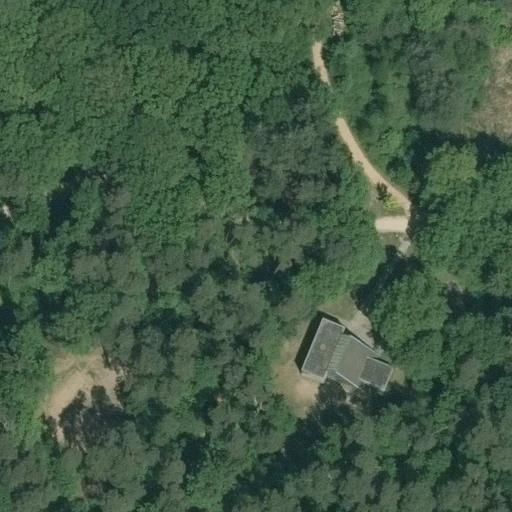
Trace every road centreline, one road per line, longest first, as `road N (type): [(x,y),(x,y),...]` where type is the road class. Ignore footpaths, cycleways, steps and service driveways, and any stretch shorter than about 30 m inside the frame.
road 1 (track): [(0,229),(56,189),(98,182),(361,224),(511,230)]
road 2 (track): [(326,0),(357,159),(431,227)]
